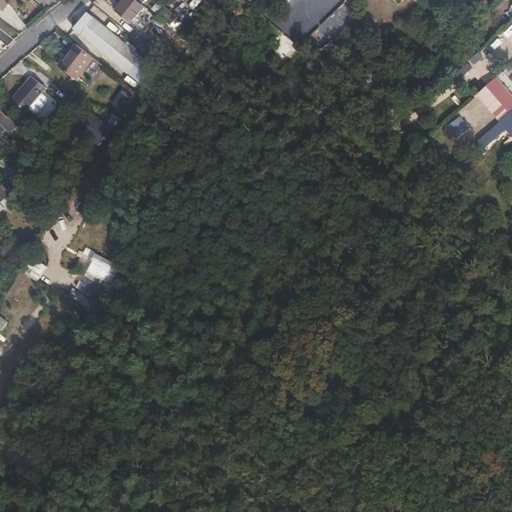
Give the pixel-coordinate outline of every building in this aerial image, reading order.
[(131,22),(144,5),(137,0),(123,0),(116,10),(131,22)] [(186,0),(173,0),(170,4),(178,12),(188,1),(186,0)] [(295,0),(291,6),(302,16),(315,0),(295,0)] [(96,11),(100,6),(94,1),(90,6),(96,11)] [(188,13),(194,5),(190,1),(183,9),(188,13)] [(171,24),(176,17),(165,7),(159,14),(171,24)] [(154,67),(94,14),(75,26),(140,83),(154,67)] [(150,30),(158,37),(162,32),(154,25),(150,30)] [(277,56),(288,44),(281,37),(270,49),(277,56)] [(77,80),(95,56),(77,41),(58,65),(77,80)] [(41,85),(32,77),(10,102),(17,108),(35,88),(37,90),(41,85)] [(475,96),(498,122),(511,109),(511,94),(497,77),(475,96)] [(54,97),(59,91),(49,82),(44,88),(54,97)] [(511,135),(511,111),(478,142),(485,150),(507,131),(511,135)] [(460,116),(446,128),(457,140),(471,128),(460,116)] [(5,144),(12,137),(5,129),(0,133),(0,134),(3,137),(0,140),(5,144)] [(9,197),(0,187),(0,215),(8,208),(3,202),(9,197)] [(47,267),(32,261),(27,272),(41,278),(47,267)] [(0,314),(0,338),(11,320),(0,314)]
